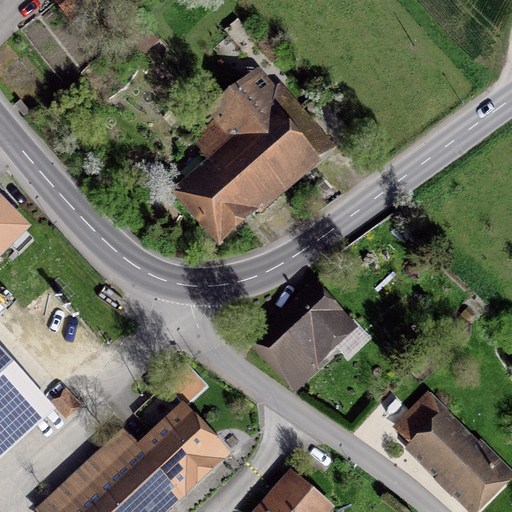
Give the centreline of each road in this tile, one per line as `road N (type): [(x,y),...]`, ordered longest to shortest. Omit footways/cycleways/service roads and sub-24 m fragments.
road 1 (tertiary): [(511,100),(296,260),(238,284),(170,283)]
road 2 (residential): [(433,511),(194,329),(170,283)]
road 3 (tertiary): [(170,283),(122,256),(0,129)]
